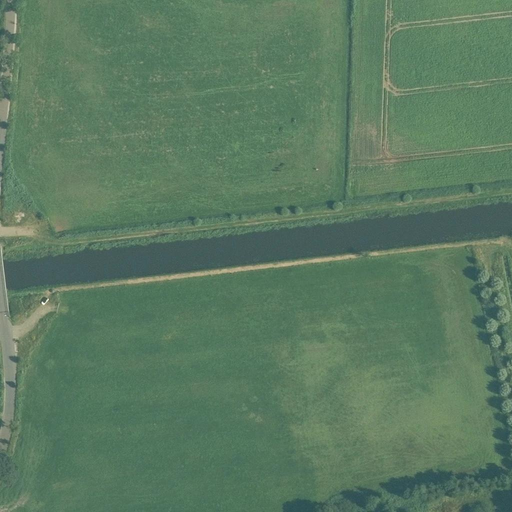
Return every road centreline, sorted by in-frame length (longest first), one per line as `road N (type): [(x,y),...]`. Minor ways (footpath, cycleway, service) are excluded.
road 1 (tertiary): [(0,451),(9,384),(0,296)]
road 2 (track): [(511,365),(486,245)]
road 3 (tertiary): [(0,122),(9,0)]
